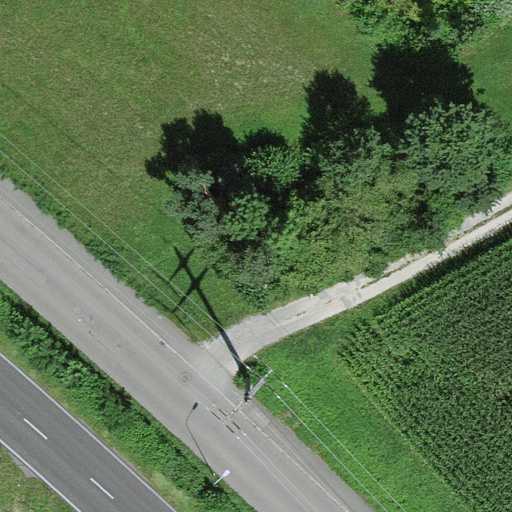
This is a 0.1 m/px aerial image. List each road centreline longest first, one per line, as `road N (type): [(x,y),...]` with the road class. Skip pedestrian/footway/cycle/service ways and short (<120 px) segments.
road 1 (residential): [(292,511),(0,243)]
road 2 (track): [(173,395),(246,337),(511,211)]
road 3 (primary): [(135,511),(0,397)]
